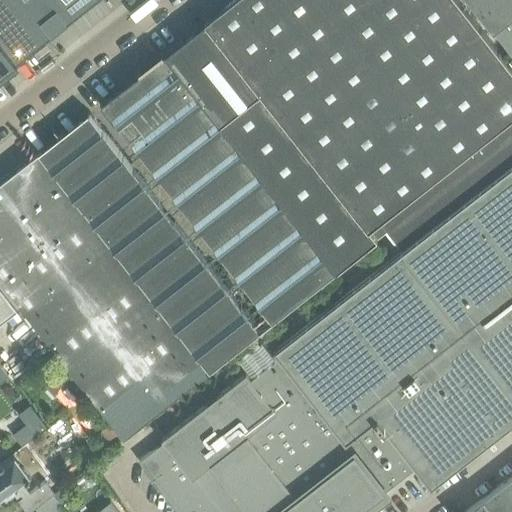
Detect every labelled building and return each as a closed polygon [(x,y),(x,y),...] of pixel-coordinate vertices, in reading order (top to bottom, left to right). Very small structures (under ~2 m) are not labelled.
[(0,0),(0,70),(90,0),(0,0)] [(279,0),(229,0),(205,19),(369,228),(424,184),(279,0)] [(511,68),(458,0),(279,0),(424,184),(511,115),(511,68)] [(511,0),(470,0),(511,53),(511,0)] [(377,237),(369,228),(205,19),(164,51),(336,269),(377,237)] [(272,319),(336,269),(164,51),(100,101),(272,319)] [(88,110),(37,151),(38,152),(209,369),(260,329),(88,110)] [(431,486),(511,422),(511,115),(424,184),(369,228),(377,237),(387,229),(402,249),(272,349),(279,356),(250,379),(245,372),(160,438),(162,441),(138,460),(179,511),(355,511),(415,466),(431,486)] [(0,182),(0,281),(17,303),(122,437),(124,438),(210,370),(209,369),(38,152),(0,182)] [(0,316),(17,303),(0,281),(0,316)] [(31,404),(4,422),(19,444),(46,425),(31,404)] [(14,452),(0,462),(0,500),(13,491),(28,511),(36,506),(53,493),(55,491),(47,480),(50,478),(42,467),(30,475),(14,452)] [(511,456),(489,474),(495,482),(511,469),(511,456)] [(90,471),(76,481),(84,491),(98,481),(90,471)] [(511,511),(511,474),(463,511),(511,511)] [(59,511),(55,505),(60,502),(53,493),(36,506),(40,511),(59,511)] [(120,511),(111,500),(95,511),(120,511)]
